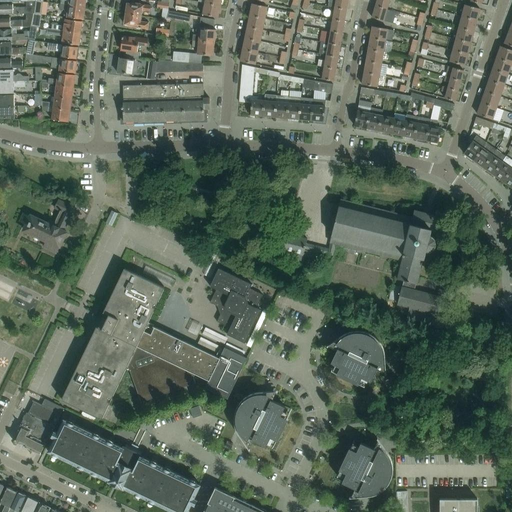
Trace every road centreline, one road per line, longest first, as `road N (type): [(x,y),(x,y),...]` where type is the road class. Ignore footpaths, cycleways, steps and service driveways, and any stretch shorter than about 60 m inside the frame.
road 1 (residential): [(438,173),(496,0)]
road 2 (residential): [(335,151),(366,0)]
road 3 (residential): [(105,0),(96,148)]
road 4 (residential): [(236,0),(223,144)]
road 5 (residential): [(223,144),(96,148)]
